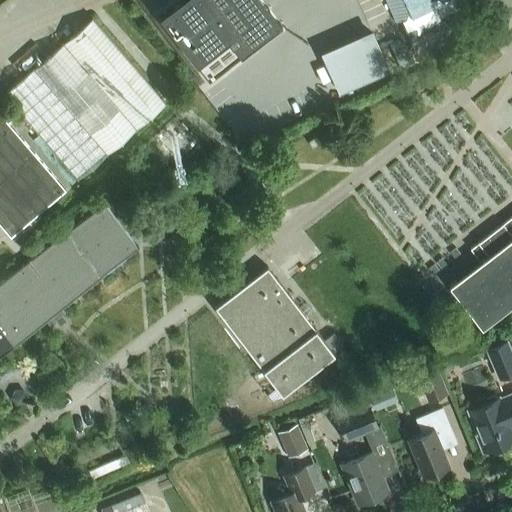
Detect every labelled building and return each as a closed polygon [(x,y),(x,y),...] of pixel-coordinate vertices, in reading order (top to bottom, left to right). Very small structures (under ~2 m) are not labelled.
[(262,0),(179,0),(158,17),(208,82),(282,25),(262,0)] [(339,94),(473,33),(463,11),(458,14),(451,0),(379,0),(385,13),(400,6),(413,34),(379,49),(372,34),(323,57),(339,94)] [(4,93),(78,178),(165,103),(92,18),(4,93)] [(0,223),(11,236),(66,189),(0,112),(0,223)] [(70,228),(0,282),(0,355),(8,349),(106,273),(105,273),(106,272),(138,247),(104,203),(71,229),(70,228)] [(511,216),(470,248),(480,261),(449,285),(481,327),(511,302),(511,216)] [(214,307),(281,394),(334,353),(267,266),(214,307)] [(511,350),(507,338),(484,348),(498,379),(511,372),(511,350)] [(438,368),(418,377),(428,400),(448,392),(438,368)] [(332,406),(346,440),(379,426),(365,392),(332,406)] [(379,394),(370,398),(376,410),(384,407),(379,394)] [(511,431),(510,426),(511,425),(511,394),(499,400),(498,398),(493,396),(487,398),(485,404),(469,411),(478,434),(475,436),(482,452),(511,439),(511,431)] [(438,442),(453,436),(442,408),(416,419),(422,433),(408,439),(423,476),(448,466),(438,442)] [(277,431),(288,456),(307,447),(296,423),(277,431)] [(357,504),(388,491),(371,452),(341,465),(357,504)] [(305,511),(299,497),(314,490),(304,467),(283,476),(290,493),(270,501),(274,511),(305,511)] [(149,511),(141,491),(100,508),(102,511),(149,511)]
